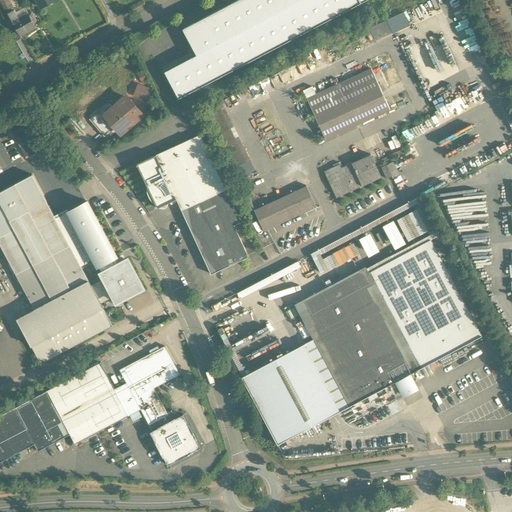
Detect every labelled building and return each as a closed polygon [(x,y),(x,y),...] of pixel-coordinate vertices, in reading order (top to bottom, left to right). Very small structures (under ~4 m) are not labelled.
[(0,0),(0,12),(2,16),(7,13),(8,14),(14,11),(8,0),(0,0)] [(36,0),(41,8),(54,0),(36,0)] [(239,0),(183,29),(196,56),(165,72),(179,99),(360,4),(358,0),(239,0)] [(25,8),(15,13),(19,19),(28,13),(25,8)] [(15,13),(14,11),(8,14),(13,23),(19,19),(15,13)] [(401,11),(367,26),(373,40),(407,25),(401,11)] [(13,23),(8,14),(7,13),(2,16),(15,40),(21,37),(13,23)] [(19,19),(13,23),(21,37),(36,27),(28,13),(19,19)] [(279,70),(284,83),(301,76),(296,64),(279,70)] [(371,69),(316,94),(312,87),(303,91),(325,139),(390,110),(371,69)] [(138,85),(134,96),(145,100),(149,89),(138,85)] [(126,97),(112,109),(122,122),(116,127),(121,133),(142,115),(126,97)] [(250,159),(223,103),(207,110),(234,167),(250,159)] [(112,109),(107,104),(89,119),(104,137),(116,127),(122,122),(112,109)] [(32,157),(46,150),(35,128),(21,135),(32,157)] [(225,190),(200,135),(156,155),(177,202),(181,210),(225,190)] [(370,154),(341,168),(338,162),(333,165),(334,167),(324,171),(337,198),(381,177),(370,154)] [(177,202),(156,155),(137,164),(147,186),(147,190),(148,194),(149,198),(152,202),(156,206),(157,209),(159,208),(162,209),(165,208),(167,206),(168,204),(170,203),(171,205),(177,202)] [(392,163),(381,168),(386,179),(391,176),(392,178),(398,176),(392,163)] [(32,175),(0,192),(0,237),(51,211),(32,175)] [(306,186),(254,210),(264,232),(316,207),(306,186)] [(225,190),(181,210),(211,275),(248,257),(232,224),(240,221),(225,190)] [(117,257),(88,202),(56,219),(70,246),(82,268),(94,262),(97,267),(99,266),(102,272),(118,264),(118,263),(122,260),(120,257),(116,259),(115,257),(117,257)] [(415,207),(394,218),(405,240),(426,229),(415,207)] [(51,211),(0,237),(0,244),(16,275),(70,246),(56,219),(51,211)] [(430,240),(369,273),(420,369),(481,336),(430,240)] [(70,246),(16,275),(35,310),(17,319),(41,364),(104,331),(94,313),(103,308),(100,304),(91,286),(82,268),(70,246)] [(102,272),(101,273),(104,279),(113,297),(116,302),(143,288),(128,259),(118,264),(102,272)] [(420,369),(369,273),(298,310),(313,339),(349,406),(396,382),(408,375),(420,369)] [(104,279),(91,286),(100,304),(113,297),(104,279)] [(313,339),(242,377),(277,444),(349,406),(313,339)] [(167,413),(154,388),(180,374),(164,346),(120,370),(126,383),(140,409),(152,432),(172,421),(168,413),(167,413)] [(100,363),(47,391),(70,434),(75,444),(128,416),(114,389),(112,385),(100,363)] [(408,375),(396,382),(402,394),(415,388),(408,375)] [(140,409),(126,383),(114,389),(128,416),(140,409)] [(70,434),(47,391),(15,408),(34,444),(38,451),(70,434)] [(15,408),(0,416),(0,462),(34,444),(15,408)] [(152,432),(151,432),(156,443),(162,454),(168,465),(179,460),(190,454),(190,453),(201,448),(195,437),(196,436),(189,425),(183,415),(172,421),(152,432)]
